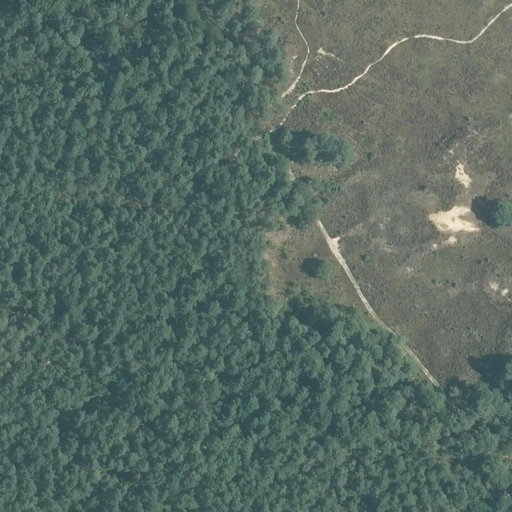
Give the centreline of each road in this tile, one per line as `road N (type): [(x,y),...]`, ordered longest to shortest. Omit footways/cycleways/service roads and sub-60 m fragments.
road 1 (track): [(249,138),(0,416)]
road 2 (track): [(172,0),(249,138)]
